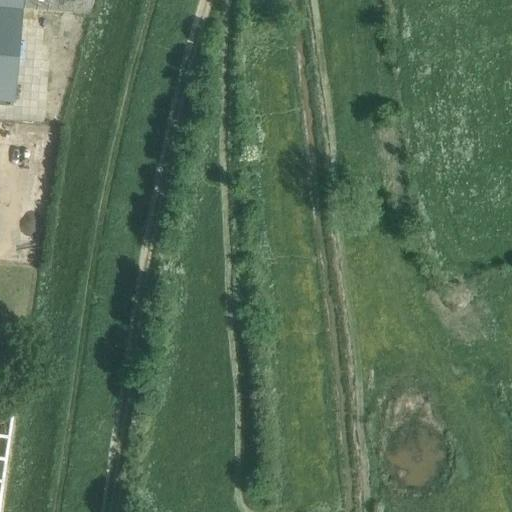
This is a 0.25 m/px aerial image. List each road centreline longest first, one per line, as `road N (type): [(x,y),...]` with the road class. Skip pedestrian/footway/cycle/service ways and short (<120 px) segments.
road 1 (track): [(206,0),(129,329),(109,511)]
road 2 (track): [(150,0),(100,190),(53,511)]
